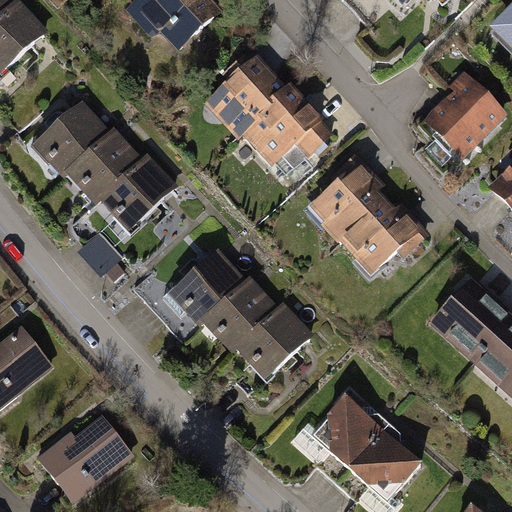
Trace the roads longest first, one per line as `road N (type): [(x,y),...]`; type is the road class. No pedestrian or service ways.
road 1 (residential): [(277,511),(155,394),(0,213)]
road 2 (residential): [(278,0),(378,111),(441,200),(511,265)]
